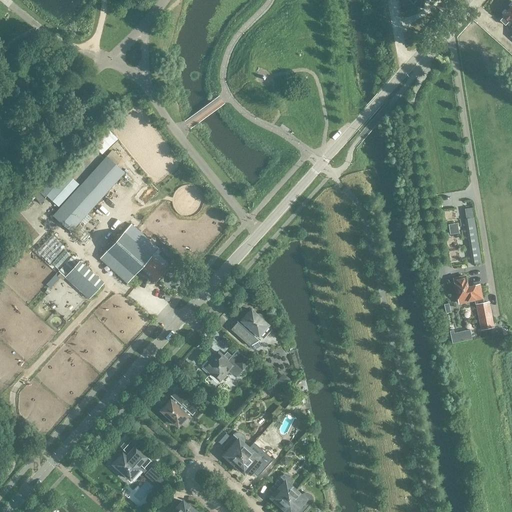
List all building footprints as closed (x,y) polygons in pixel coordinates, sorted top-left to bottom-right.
[(511,25),(511,35),(511,37),(511,38),(511,5),(502,16),(503,17),(500,21),(505,26),(508,22),(511,25)] [(248,49),(251,63),(244,64),(247,89),(254,88),(251,99),(252,99),(258,87),(257,85),(271,83),(274,93),(275,92),(275,81),(289,79),(293,99),(294,102),(303,101),(308,114),(309,114),(302,77),(302,70),(302,42),(303,31),(302,31),(300,42),(289,42),(289,63),(289,66),(273,69),(270,57),(269,57),(269,66),(255,66),(255,63),(250,48),(248,49)] [(110,130),(103,137),(111,144),(118,137),(110,130)] [(107,157),(71,197),(53,216),(71,233),(125,173),(107,157)] [(58,206),(80,183),(67,171),(58,181),(52,175),(39,189),(58,206)] [(473,206),(464,207),(465,214),(469,216),(469,218),(475,217),(473,206)] [(449,224),(450,233),(459,231),(457,222),(449,224)] [(156,282),(166,270),(151,257),(158,249),(131,225),(100,259),(127,283),(141,268),(156,282)] [(48,265),(65,247),(52,235),(35,253),(48,265)] [(57,269),(70,255),(65,251),(52,264),(57,269)] [(89,299),(102,284),(85,268),(86,267),(80,262),(78,263),(72,257),(59,272),(89,299)] [(52,287),(60,276),(55,273),(48,284),(52,287)] [(465,277),(453,279),(458,303),(475,300),(481,330),(493,328),(488,303),(482,304),(479,285),(467,288),(465,277)] [(256,315),(251,310),(249,312),(247,312),(246,312),(244,313),(243,315),(243,316),(243,318),(241,320),(242,321),(240,323),(238,321),(233,327),(243,336),(250,346),(259,340),(256,337),(258,335),(259,336),(268,325),(263,320),(263,318),(262,317),(261,316),(260,315),(258,314),(256,315)] [(453,343),(472,337),(469,327),(450,333),(453,343)] [(207,360),(200,367),(207,374),(209,372),(219,381),(228,371),(235,378),(240,372),(245,367),(250,362),(237,350),(228,361),(218,352),(209,362),(207,360)] [(170,400),(168,402),(166,402),(165,403),(164,404),(163,405),(162,407),(162,409),(161,410),(166,416),(166,417),(167,419),(168,420),(169,421),(171,422),(173,421),(178,426),(188,415),(187,415),(189,412),(191,415),(196,409),(186,400),(180,390),(170,396),(173,398),(171,401),(170,400)] [(211,430),(202,440),(207,444),(216,435),(211,430)] [(231,464),(233,466),(249,448),(243,443),(244,441),(244,440),(244,438),(244,436),(242,434),(241,433),(239,433),(237,433),(235,434),(234,435),(222,447),(227,452),(224,455),(229,460),(230,462),(231,464)] [(115,462),(113,464),(118,469),(118,471),(119,472),(120,474),(121,475),(123,475),(125,475),(130,480),(140,469),(162,490),(162,491),(169,483),(152,468),(148,472),(145,469),(144,468),(150,461),(151,462),(152,461),(138,449),(140,447),(132,439),(123,449),(125,452),(123,454),(122,453),(120,455),(119,455),(117,456),(116,457),(115,458),(114,460),(115,462)] [(249,448),(233,466),(235,468),(237,469),(240,469),(244,473),(247,470),(252,474),(251,475),(252,475),(254,473),(258,476),(271,461),(263,454),(262,453),(263,452),(264,452),(265,452),(254,443),(254,442),(249,448)] [(278,506),(280,508),(296,490),(290,485),(291,483),(292,482),(292,480),(291,478),(290,476),(288,475),(286,475),(284,475),(282,475),(281,477),(269,489),(274,494),(271,497),(276,501),(277,504),(278,506)] [(296,490),(280,508),(282,510),(284,511),(286,511),(287,511),(303,511),(311,504),(312,503),(312,501),(312,499),(312,497),(310,495),(309,494),(307,494),(305,494),(303,494),(301,495),(296,490)] [(180,505),(175,500),(164,511),(191,511),(194,509),(192,507),(190,506),(187,505),(183,501),(180,505)]
